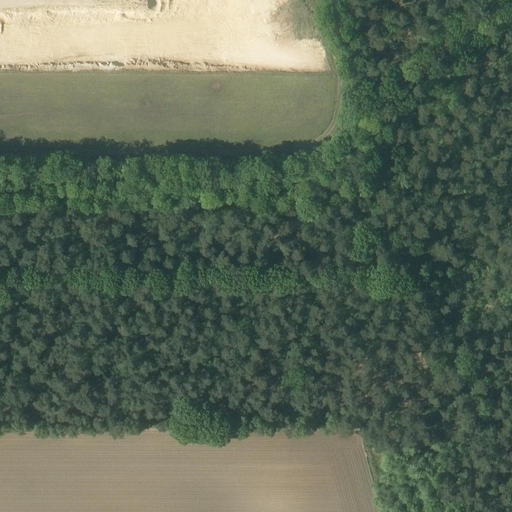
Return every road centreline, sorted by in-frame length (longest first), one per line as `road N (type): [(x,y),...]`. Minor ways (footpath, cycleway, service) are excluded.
road 1 (track): [(511,466),(435,467),(478,431),(474,404),(373,144),(381,103),(488,0)]
road 2 (track): [(0,157),(287,158),(332,143),(381,103)]
